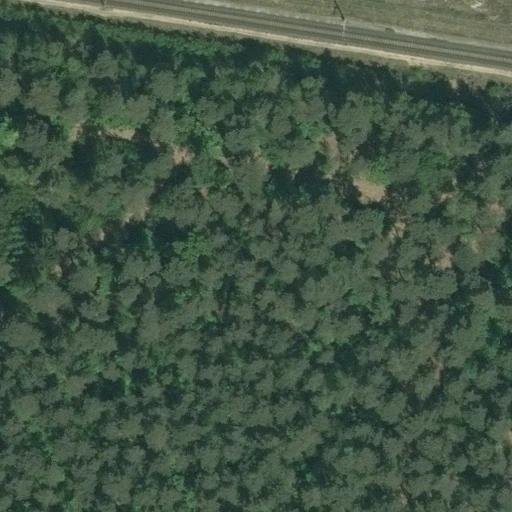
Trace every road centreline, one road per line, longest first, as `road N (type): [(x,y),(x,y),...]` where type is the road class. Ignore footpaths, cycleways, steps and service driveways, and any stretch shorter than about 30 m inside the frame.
road 1 (track): [(511,209),(0,118)]
road 2 (track): [(389,190),(411,511)]
